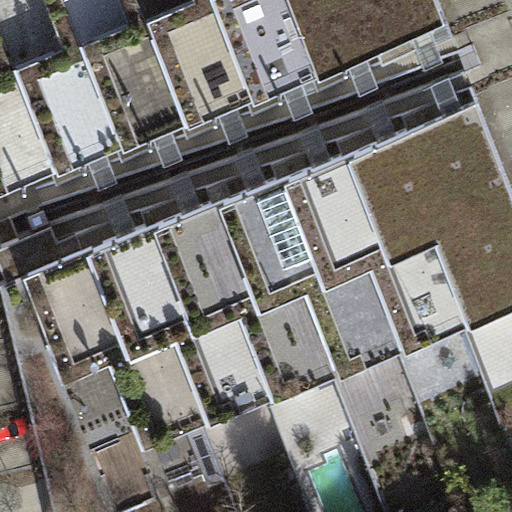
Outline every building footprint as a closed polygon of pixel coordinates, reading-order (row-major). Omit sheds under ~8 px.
[(0,0),(0,193),(58,170),(17,65),(64,46),(45,0),(0,0)] [(129,22),(120,0),(45,0),(64,46),(17,65),(58,170),(123,145),(82,39),(129,22)] [(182,0),(120,0),(129,22),(82,39),(123,145),(188,119),(148,14),(182,0)] [(188,119),(253,94),(217,0),(182,0),(148,14),(188,119)] [(217,0),(253,94),(319,68),(292,0),(217,0)] [(444,20),(435,0),(292,0),(319,68),(444,20)] [(511,193),(475,99),(350,148),(391,253),(437,235),(470,320),(511,303),(511,193)] [(350,148),(285,173),(326,278),(372,260),(405,346),(470,320),(437,235),(391,253),(350,148)] [(285,173),(219,199),(261,304),(307,286),(340,371),(405,346),(372,260),(326,278),(285,173)] [(219,199),(154,224),(196,330),(242,312),(275,397),(340,371),(307,286),(261,304),(219,199)] [(154,224),(88,250),(130,355),(177,337),(211,422),(275,397),(242,312),(196,330),(154,224)] [(88,250),(28,273),(57,345),(102,327),(149,446),(211,422),(177,337),(130,355),(88,250)]
